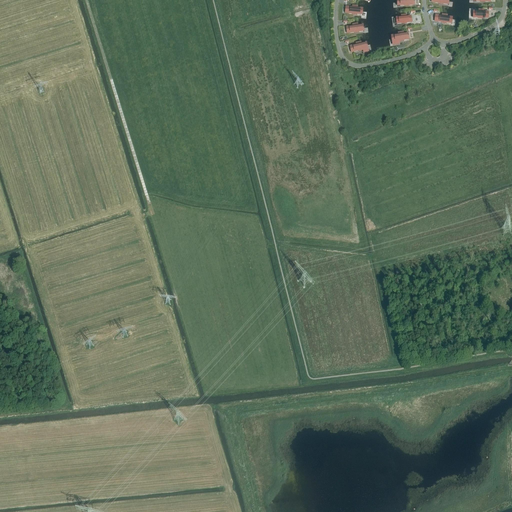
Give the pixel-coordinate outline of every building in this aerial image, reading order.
[(358,7),(352,7),(353,7),(353,8),(348,8),(348,13),(353,14),(352,14),(357,15),(357,14),(361,15),(362,9),(357,9),(357,7),(358,7)] [(438,16),(437,22),(442,23),(446,24),(446,23),(451,24),(452,18),(447,18),(447,16),(442,15),(442,16),(443,16),(443,17),(438,16)] [(401,18),(397,18),(397,24),(402,23),(402,24),(406,23),(411,22),(410,17),(406,17),(405,16),(406,16),(401,16),(401,17),(401,16),(401,18)] [(357,25),(352,26),(353,26),(353,27),(349,28),(349,33),(354,33),(358,33),(358,32),(363,31),(362,26),(357,27),(357,25)] [(403,33),(397,34),(398,34),(399,35),(394,36),(395,42),(399,41),(400,41),(399,41),(399,42),(404,41),(403,40),(408,40),(407,34),(403,35),(402,33),(403,33)] [(361,43),(356,44),(357,44),(357,45),(353,46),(354,52),(359,51),(358,51),(363,50),(367,49),(366,43),(361,44),(361,43)]
